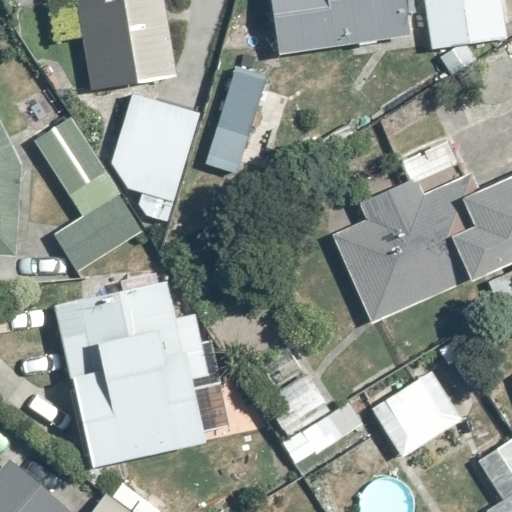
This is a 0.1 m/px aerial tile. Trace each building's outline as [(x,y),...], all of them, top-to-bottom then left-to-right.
[(176,77),(166,0),(51,0),(56,38),(86,34),(92,87),(176,77)] [(416,35),(411,0),(273,0),(280,53),(416,35)] [(426,0),(433,47),(510,36),(504,0),(426,0)] [(132,92),(114,163),(147,216),(173,223),(201,109),(132,92)] [(50,236),(74,277),(148,234),(111,170),(96,179),(61,119),(45,129),(8,128),(0,111),(0,251),(27,252),(29,148),(42,148),(82,217),(50,236)] [(511,177),(476,194),(469,177),(429,195),(422,177),(365,202),(372,218),(335,235),(374,325),(511,264),(511,177)] [(221,435),(220,430),(237,425),(214,338),(207,339),(200,311),(177,317),(167,278),(59,306),(80,385),(66,389),(85,461),(99,457),(101,467),(221,435)] [(463,420),(432,369),(372,406),(402,456),(463,420)] [(260,401),(277,432),(328,404),(311,373),(260,401)] [(331,413),(277,445),(293,470),(346,438),(331,413)] [(511,511),(511,436),(478,458),(504,499),(488,509),(489,511),(511,511)] [(0,511),(68,511),(72,508),(11,456),(0,469),(0,511)] [(131,501),(105,494),(91,511),(151,511),(154,507),(136,502),(131,501)] [(319,511),(312,500),(292,511),(319,511)]
